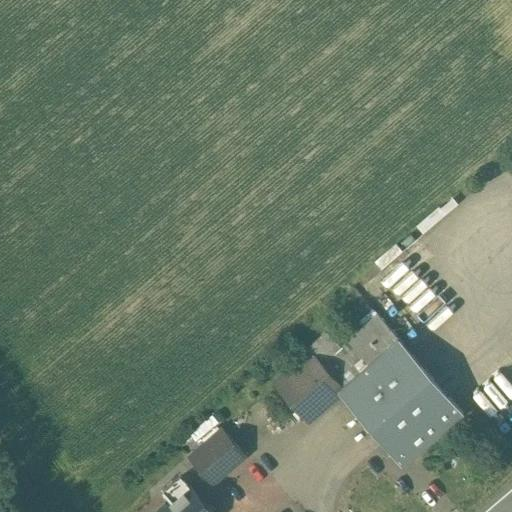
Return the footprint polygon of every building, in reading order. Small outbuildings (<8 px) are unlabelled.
[(399,338),(378,314),(367,324),(387,347),(399,338)] [(367,324),(341,347),(326,330),(307,347),(311,352),(342,387),(387,347),(367,324)] [(342,387),(338,390),(340,392),(402,465),(463,411),(399,337),(399,338),(387,347),(342,387)] [(311,352),(276,383),(308,420),(340,392),(338,390),(342,387),(311,352)] [(244,454),(221,428),(188,456),(211,483),(244,454)] [(183,511),(173,500),(166,506),(164,504),(154,511),(183,511)]
